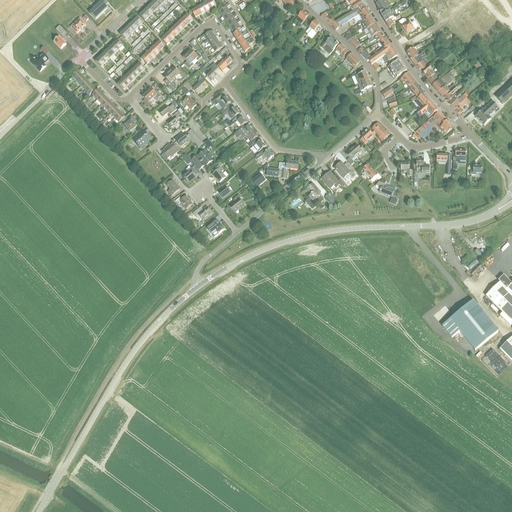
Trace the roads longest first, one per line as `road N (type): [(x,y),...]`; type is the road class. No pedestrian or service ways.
road 1 (tertiary): [(199,286),(246,257),(309,235),(460,223),(499,208)]
road 2 (tertiary): [(38,511),(136,347),(199,286)]
road 3 (residential): [(223,82),(240,64),(210,23),(129,97)]
road 4 (residential): [(378,113),(371,68),(298,0)]
road 5 (residential): [(324,159),(274,149),(223,82)]
